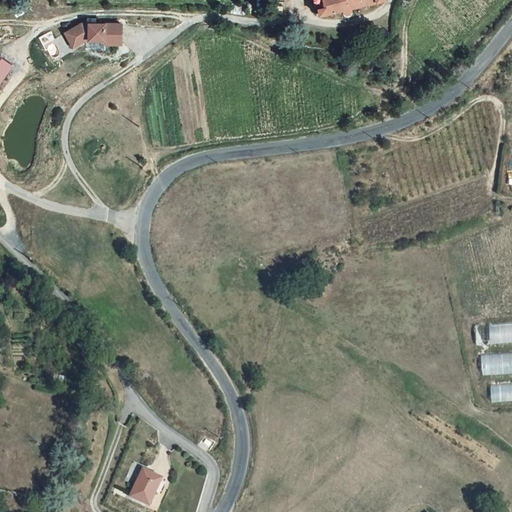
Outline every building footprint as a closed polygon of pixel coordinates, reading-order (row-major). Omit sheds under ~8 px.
[(320,0),(321,5),(315,6),(316,15),(343,11),(343,12),(344,13),(345,15),(347,15),(349,15),(351,15),(352,14),(354,12),(354,10),(354,8),(384,0),(320,0)] [(85,23),(67,33),(75,46),(89,39),(108,40),(108,45),(123,44),(124,24),(85,23)] [(0,88),(15,67),(0,56),(0,88)] [(511,322),(477,325),(478,344),(511,342),(511,322)] [(511,353),(483,355),(484,374),(511,373),(511,353)] [(511,384),(492,386),(493,402),(511,400),(511,384)] [(133,495),(150,504),(164,478),(147,469),(133,495)]
